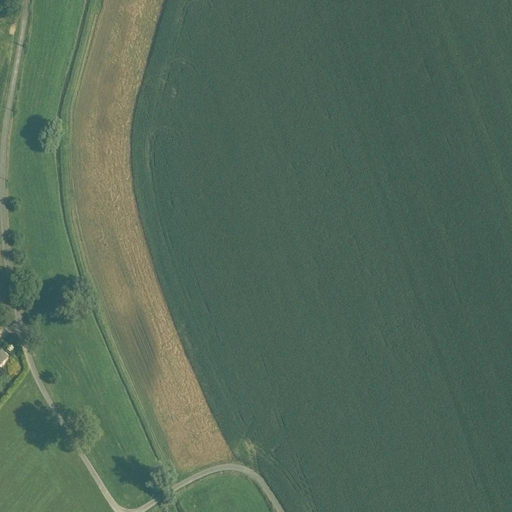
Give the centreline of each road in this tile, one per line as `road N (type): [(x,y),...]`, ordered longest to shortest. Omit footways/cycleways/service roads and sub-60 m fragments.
road 1 (unclassified): [(119,511),(32,376),(4,238),(4,134),(25,0)]
road 2 (unclassified): [(279,511),(258,479),(237,468),(216,468),(137,511)]
